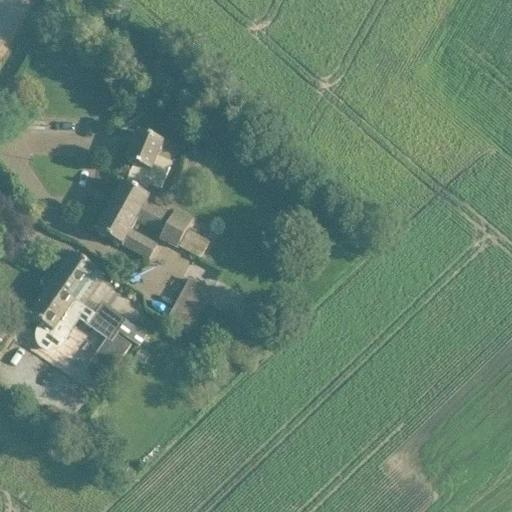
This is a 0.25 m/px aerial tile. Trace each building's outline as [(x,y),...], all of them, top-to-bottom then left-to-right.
[(134,166),(125,186),(123,185),(96,234),(123,249),(124,248),(149,262),(157,248),(131,234),(138,222),(162,235),(159,240),(177,250),(178,248),(200,260),(209,243),(187,231),(192,222),(175,212),(173,217),(148,204),(151,199),(144,195),(147,187),(161,192),(172,164),(158,159),(165,144),(139,133),(126,162),(134,166)] [(99,273),(74,255),(52,287),(77,304),(99,273)] [(190,281),(167,324),(187,336),(211,293),(190,281)] [(52,287),(30,318),(41,325),(35,334),(34,338),(35,344),(37,349),(41,352),(49,354),(56,353),(61,350),(73,333),(71,332),(80,322),(88,327),(107,341),(95,357),(92,361),(90,364),(90,367),(89,370),(89,373),(90,376),(91,379),(92,381),(94,384),(101,389),(115,370),(131,347),(117,337),(119,334),(95,317),(77,304),(52,287)] [(100,309),(95,317),(119,334),(126,324),(102,307),(100,309)] [(42,428),(70,445),(76,436),(73,434),(80,423),(53,407),(46,418),(49,419),(42,428)]
